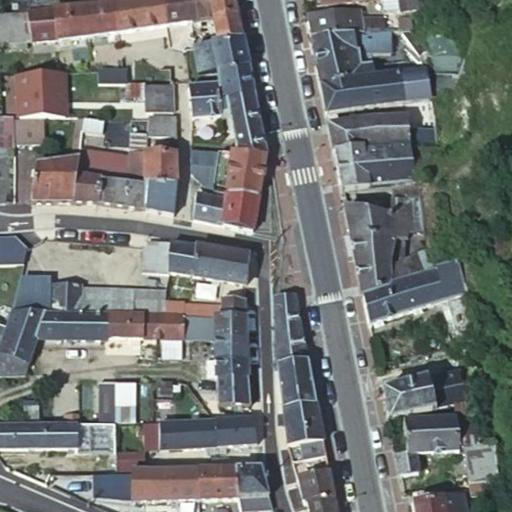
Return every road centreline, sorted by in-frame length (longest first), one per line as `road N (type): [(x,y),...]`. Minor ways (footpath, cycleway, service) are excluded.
road 1 (tertiary): [(372,511),(295,130)]
road 2 (unclassified): [(264,241),(260,381),(288,511)]
road 3 (unclassified): [(264,241),(82,220),(0,221)]
road 4 (tertiary): [(295,130),(268,0)]
